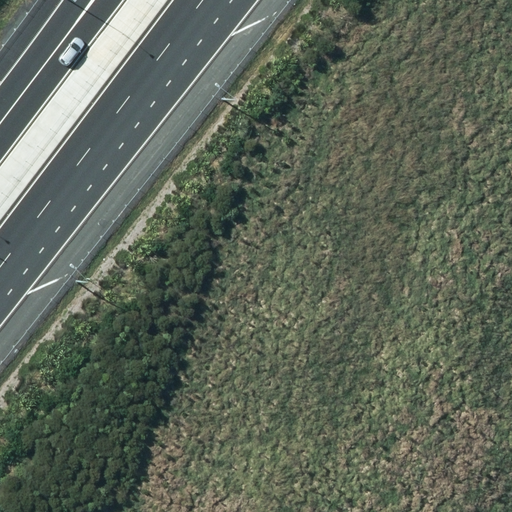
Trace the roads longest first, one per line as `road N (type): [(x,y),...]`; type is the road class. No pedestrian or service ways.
road 1 (motorway): [(200,0),(0,262)]
road 2 (motorway): [(0,128),(99,0)]
